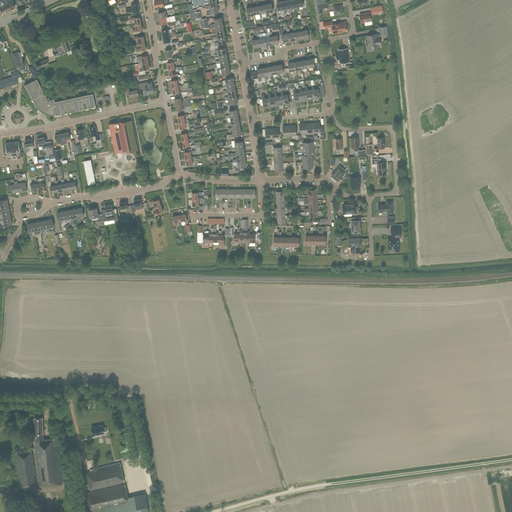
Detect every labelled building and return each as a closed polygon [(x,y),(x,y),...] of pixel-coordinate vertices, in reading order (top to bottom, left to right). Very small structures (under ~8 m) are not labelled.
[(12,1),(12,0),(0,0),(0,9),(2,13),(15,7),(12,1)] [(217,5),(216,0),(204,0),(204,2),(209,2),(209,5),(205,6),(205,9),(210,8),(210,6),(217,5)] [(302,0),(295,0),(297,6),(296,7),(296,11),(299,11),(298,6),(303,5),(302,0)] [(126,9),(126,13),(139,11),(138,3),(131,4),(132,8),(126,9)] [(317,6),(319,13),(322,13),(322,9),(328,8),(327,4),(317,6)] [(210,6),(210,8),(211,12),(206,12),(207,15),(211,14),(211,13),(218,12),(217,5),(210,6)] [(343,13),(342,5),(333,6),(335,15),(343,13)] [(360,14),(361,22),(364,21),(365,25),(372,24),(370,12),(360,14)] [(215,25),(223,24),(222,17),(214,19),(215,24),(211,25),(211,27),(216,26),(215,25)] [(200,19),(201,28),(208,27),(206,18),(200,19)] [(332,27),(333,32),(333,33),(335,33),(338,33),(338,32),(342,31),(342,32),(345,31),(346,30),(345,22),(334,24),(332,25),(331,21),(330,21),(329,22),(325,22),(323,23),(324,27),(324,28),(325,28),(326,27),(328,27),(332,26),(332,27)] [(141,23),(135,24),(136,29),(133,30),(133,32),(137,31),(142,30),(141,23)] [(216,31),(224,30),(223,24),(215,25),(216,26),(216,30),(212,31),(212,33),(217,32),(216,31)] [(301,31),(302,38),(309,37),(307,29),(302,30),(301,26),(299,26),(300,31),(301,31)] [(301,31),(300,31),(296,32),(295,27),(294,27),(293,28),(293,32),(295,32),(296,39),(302,38),(301,31)] [(289,33),(287,33),(283,34),(282,28),(279,29),(280,35),(282,34),(284,42),(290,40),(289,33)] [(295,32),(293,32),(290,33),(289,28),(287,29),(287,33),(289,33),(290,40),(296,39),(295,32)] [(218,37),(225,36),(224,30),(216,31),(217,32),(217,36),(213,37),(213,39),(218,39),(218,37)] [(270,32),(269,32),(270,36),(271,36),(272,44),(279,43),(277,35),(272,36),(271,32),(270,32)] [(69,42),(66,33),(58,36),(52,39),(54,43),(52,44),(54,49),(52,50),(54,55),(56,54),(57,56),(65,53),(65,52),(71,49),(70,47),(71,46),(70,44),(71,43),(70,41),(69,42)] [(259,34),(256,34),(257,39),(258,39),(260,46),(266,45),(265,37),(263,38),(263,33),(259,34)] [(264,33),(263,33),(263,38),(265,37),(266,45),(272,44),(271,36),(270,36),(266,37),(265,33),(264,33)] [(173,34),(163,36),(164,42),(170,41),(170,38),(173,37),(173,34)] [(369,46),(369,49),(379,47),(378,44),(381,44),(380,39),(381,38),(380,34),(376,34),(367,35),(368,41),(367,41),(366,42),(366,43),(366,45),(367,45),(368,46),(369,46)] [(258,39),(257,39),(253,39),(253,35),(250,35),(251,40),(252,40),(254,47),(260,46),(258,39)] [(226,42),(225,36),(218,37),(218,39),(219,42),(214,43),(214,45),(219,45),(219,44),(226,42)] [(145,43),(139,44),(140,48),(136,49),(137,52),(140,51),(140,50),(146,49),(145,43)] [(176,50),(175,46),(172,47),(172,49),(165,50),(167,58),(172,57),(171,51),(176,50)] [(219,55),(227,54),(225,48),(218,49),(219,54),(214,55),(215,57),(219,57),(219,55)] [(349,61),(347,48),(339,49),(339,55),(336,55),(337,59),(340,58),(341,63),(349,61)] [(19,71),(26,68),(25,65),(24,62),(24,60),(22,60),(19,52),(12,54),(16,67),(18,67),(19,71)] [(220,61),(216,61),(216,64),(220,63),(220,62),(228,60),(227,54),(219,55),(219,57),(220,61)] [(313,58),(307,60),(308,67),(309,67),(313,66),(313,71),(315,71),(319,70),(318,62),(314,63),(313,58)] [(43,66),(41,61),(40,59),(34,61),(38,70),(43,68),(43,66)] [(229,66),(228,60),(220,62),(220,63),(221,67),(217,67),(217,70),(222,69),(221,68),(229,66)] [(302,68),(306,68),(307,72),(310,72),(309,67),(308,67),(307,60),(301,61),(302,68)] [(174,68),(174,67),(174,64),(177,63),(176,61),(174,61),(173,61),(168,62),(169,69),(174,68)] [(303,73),(302,68),(301,61),(294,62),(296,69),(300,69),(301,73),(303,73)] [(148,62),(143,63),(141,63),(135,64),(136,70),(138,70),(139,71),(139,74),(145,73),(144,70),(144,69),(149,68),(148,62)] [(297,74),(296,69),(294,62),(288,63),(289,68),(286,68),(287,73),(290,72),(289,71),(294,70),(295,74),(297,74)] [(38,76),(33,65),(28,67),(33,78),(38,76)] [(221,68),(222,69),(222,73),(218,74),(218,76),(223,75),(223,74),(230,73),(229,66),(221,68)] [(177,67),(174,67),(174,68),(169,69),(170,76),(176,74),(175,70),(178,69),(177,67)] [(265,75),(264,68),(257,69),(258,71),(252,72),(253,79),(258,78),(259,80),(261,80),(261,76),(264,75),(265,75)] [(7,78),(10,86),(18,83),(17,78),(20,77),(19,71),(10,73),(11,77),(7,78)] [(222,85),(222,87),(227,86),(227,85),(234,84),(233,77),(225,79),(226,81),(226,84),(224,85),(223,85),(222,85)] [(0,83),(2,88),(10,86),(7,78),(5,79),(4,79),(0,80),(0,83)] [(46,97),(43,92),(36,78),(24,85),(35,107),(37,106),(38,109),(41,111),(44,113),(47,114),(50,114),(53,114),(54,115),(95,106),(92,93),(54,101),(54,99),(50,99),(48,96),(46,97)] [(178,86),(178,85),(177,82),(180,81),(180,79),(171,80),(172,87),(178,86)] [(140,89),(143,88),(143,93),(154,92),(152,81),(139,84),(140,89)] [(235,90),(234,84),(227,85),(227,86),(227,90),(223,91),(223,93),(228,93),(228,91),(235,90)] [(181,85),(178,85),(178,86),(172,87),(173,94),(179,93),(178,88),(181,87),(181,85)] [(312,89),(314,99),(320,97),(318,88),(314,89),(313,85),(311,85),(312,89)] [(305,86),(306,91),(308,100),(314,99),(312,89),(308,90),(307,86),(305,86)] [(299,87),(300,92),(301,101),(308,100),(306,91),(302,91),(301,87),(299,87)] [(295,102),(301,101),(300,92),(296,92),(295,88),(293,89),(295,102)] [(229,98),(236,96),(235,90),(228,91),(228,93),(229,96),(224,97),(224,100),(229,99),(229,98)] [(281,95),(283,105),(289,103),(288,98),(291,98),(290,93),(283,95),(282,90),(280,91),(281,95)] [(281,95),(277,96),(276,92),(274,92),(275,96),(277,106),(283,105),(281,95)] [(269,98),(270,107),(277,106),(275,96),(271,97),(270,93),(268,93),(268,98),(269,98)] [(264,108),(270,107),(269,98),(268,98),(265,98),(264,94),(262,94),(264,108)] [(229,98),(229,99),(230,103),(225,104),(226,106),(230,105),(230,104),(238,103),(236,96),(229,98)] [(191,102),(175,105),(177,111),(183,110),(182,106),(185,106),(186,107),(191,106),(191,102)] [(226,118),(230,117),(238,115),(237,109),(229,111),(230,115),(225,116),(226,118)] [(178,116),(179,122),(184,121),(184,117),(188,116),(187,114),(178,116)] [(231,121),(226,122),(227,124),(231,124),(231,123),(239,122),(238,115),(230,117),(231,121)] [(121,121),(109,123),(115,152),(127,149),(127,151),(136,150),(135,145),(134,145),(133,140),(134,140),(132,130),(131,130),(130,125),(131,125),(130,120),(121,122),(121,121)] [(184,121),(179,122),(180,129),(186,128),(185,123),(189,122),(188,120),(184,121)] [(232,129),(240,128),(239,122),(231,123),(231,124),(232,127),(228,128),(228,131),(232,130),(232,129)] [(103,133),(97,134),(96,126),(90,128),(91,136),(95,135),(96,140),(100,139),(101,140),(104,139),(103,133)] [(232,129),(232,130),(233,134),(227,135),(227,139),(235,138),(234,135),(241,134),(240,128),(232,129)] [(85,138),(83,129),(77,130),(78,139),(81,138),(82,141),(87,140),(87,137),(85,138)] [(69,132),(62,133),(64,144),(66,144),(65,139),(70,138),(69,132)] [(188,139),(187,135),(191,134),(191,132),(181,134),(182,140),(188,139)] [(62,133),(55,135),(56,141),(57,144),(61,143),(61,145),(62,145),(64,144),(63,140),(62,133)] [(43,143),(44,150),(47,150),(48,154),(54,154),(51,141),(46,142),(45,137),(37,138),(38,144),(43,143)] [(192,138),(188,139),(182,140),(184,147),(189,146),(188,141),(192,140),(192,138)] [(25,140),(25,145),(24,145),(25,152),(29,151),(29,148),(33,148),(33,144),(32,139),(25,140)] [(18,141),(12,142),(13,152),(20,151),(19,141),(18,141)] [(236,148),(243,147),(243,141),(235,142),(235,146),(231,147),(231,149),(236,149),(236,148)] [(6,143),(5,143),(7,153),(13,152),(12,142),(6,143)] [(244,153),(243,147),(236,148),(236,149),(236,153),(232,153),(232,156),(237,155),(237,154),(244,153)] [(274,155),(282,155),(281,147),(273,147),(274,155)] [(54,150),(56,159),(62,158),(60,149),(54,150)] [(191,157),(191,153),(195,153),(194,150),(184,152),(186,158),(191,157)] [(245,159),(244,153),(237,154),(237,155),(237,159),(233,160),(233,162),(238,161),(237,161),(245,159)] [(282,163),(282,155),(274,155),(274,163),(282,163)] [(195,156),(191,157),(186,158),(187,165),(193,164),(192,159),(196,158),(195,156)] [(84,161),(88,184),(96,183),(91,159),(84,161)] [(246,166),(245,159),(237,161),(238,161),(238,165),(234,166),(234,171),(243,170),(242,166),(246,166)] [(377,163),(378,174),(386,174),(386,162),(380,163),(380,159),(372,159),(372,163),(377,163)] [(313,161),(303,161),(303,168),(301,168),(301,172),(311,171),(311,168),(313,167),(313,161)] [(283,171),(282,163),(274,163),(275,171),(283,171)] [(340,166),(332,176),(338,181),(343,175),(346,178),(349,173),(349,169),(347,167),(345,170),(340,166)] [(352,184),(352,188),(359,188),(359,184),(360,184),(360,177),(350,177),(350,184),(352,184)] [(17,181),(14,182),(16,192),(27,190),(25,182),(18,183),(17,181)] [(14,184),(7,186),(8,194),(16,192),(14,184)] [(247,189),(247,197),(255,197),(255,189),(247,189)] [(276,191),(276,199),(284,199),(284,191),(276,191)] [(198,199),(192,199),(193,206),(199,205),(198,200),(202,200),(202,198),(198,198),(198,199)] [(140,199),(134,200),(135,208),(136,209),(143,208),(142,204),(141,204),(140,199)] [(155,207),(161,205),(159,199),(154,201),(153,200),(149,202),(150,204),(154,203),(155,207)] [(276,207),(285,207),(284,199),(276,199),(276,207)] [(132,213),(130,205),(127,206),(126,201),(120,203),(121,208),(125,208),(126,214),(132,213)] [(387,204),(378,204),(378,211),(387,211),(387,213),(393,213),(392,201),(387,201),(387,204)] [(356,212),(356,203),(342,204),(343,213),(356,212)] [(113,209),(112,204),(105,206),(105,209),(101,209),(102,214),(104,221),(118,218),(116,208),(113,209)] [(163,212),(161,205),(155,207),(157,212),(153,213),(154,216),(158,214),(163,212)] [(102,214),(98,214),(97,207),(88,209),(89,212),(90,218),(97,216),(98,222),(104,221),(102,214)] [(277,215),(285,215),(285,207),(276,207),(277,215)] [(3,219),(10,218),(9,211),(2,213),(1,212),(0,211),(0,214),(2,214),(2,218),(3,219)] [(179,215),(180,221),(185,220),(186,224),(188,223),(187,219),(186,214),(179,215)] [(286,223),(285,215),(277,215),(277,223),(286,223)] [(355,217),(347,218),(347,221),(352,221),(352,232),(360,231),(359,220),(355,220),(355,217)] [(392,238),(388,238),(389,245),(388,245),(388,249),(390,248),(395,248),(395,251),(399,251),(399,248),(400,248),(399,240),(399,238),(401,238),(401,227),(391,227),(392,235),(392,238)] [(360,238),(348,239),(348,245),(351,245),(352,252),(360,252),(360,249),(360,248),(360,246),(359,246),(359,244),(361,244),(360,238)] [(19,487),(61,484),(57,444),(58,444),(57,439),(43,439),(42,417),(34,417),(35,438),(32,438),(33,442),(34,442),(34,446),(29,447),(29,451),(15,452),(19,487)] [(106,427),(103,427),(102,425),(98,425),(91,427),(93,434),(101,433),(101,432),(107,431),(106,427)] [(124,482),(120,462),(90,469),(90,471),(86,472),(90,491),(124,482)] [(148,511),(144,493),(128,497),(125,483),(85,492),(90,511),(102,509),(102,511),(148,511)]
